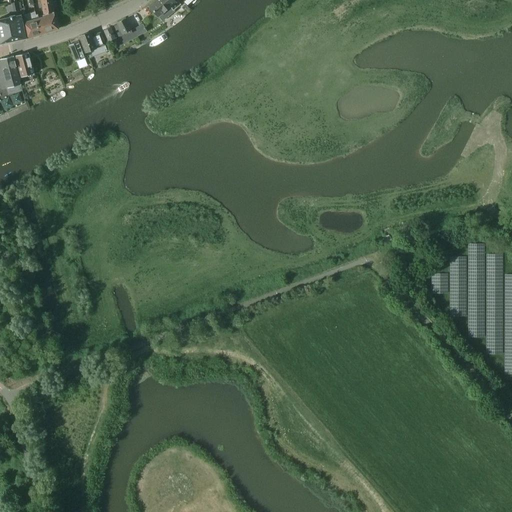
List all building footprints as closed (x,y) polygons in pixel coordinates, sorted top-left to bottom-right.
[(41,0),(44,15),(39,17),(38,17),(39,20),(37,20),(40,34),(59,29),(56,18),(54,12),(55,12),(52,0),(41,0)] [(177,0),(156,0),(149,6),(158,16),(162,21),(175,11),(174,10),(181,4),(177,0)] [(18,2),(11,4),(13,12),(20,10),(18,2)] [(26,23),(24,23),(27,38),(40,34),(37,20),(39,20),(38,17),(39,17),(38,15),(36,15),(35,12),(25,15),(26,23)] [(21,14),(21,15),(0,19),(0,41),(0,44),(26,38),(23,23),(24,23),(26,23),(24,13),(21,14)] [(112,27),(111,27),(112,28),(120,43),(134,35),(131,30),(126,19),(118,24),(112,27)] [(109,41),(115,38),(111,28),(104,31),(109,41)] [(91,32),(79,37),(85,52),(87,52),(89,56),(106,50),(105,46),(105,45),(100,33),(92,36),(91,32)] [(76,61),(80,68),(87,65),(84,57),(85,57),(78,41),(69,45),(76,61)] [(22,77),(34,73),(29,53),(16,56),(22,77)] [(14,56),(1,59),(3,69),(0,69),(0,80),(2,89),(21,84),(14,56)]
